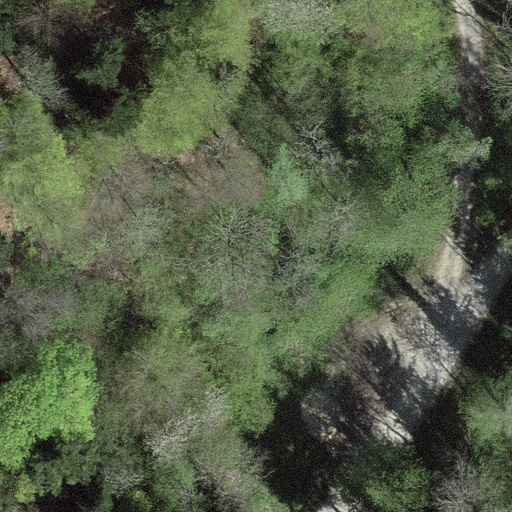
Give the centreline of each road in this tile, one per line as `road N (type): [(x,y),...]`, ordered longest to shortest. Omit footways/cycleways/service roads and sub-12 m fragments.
road 1 (track): [(468,0),(483,65),(446,369)]
road 2 (track): [(446,369),(346,511)]
road 3 (track): [(511,255),(446,369)]
